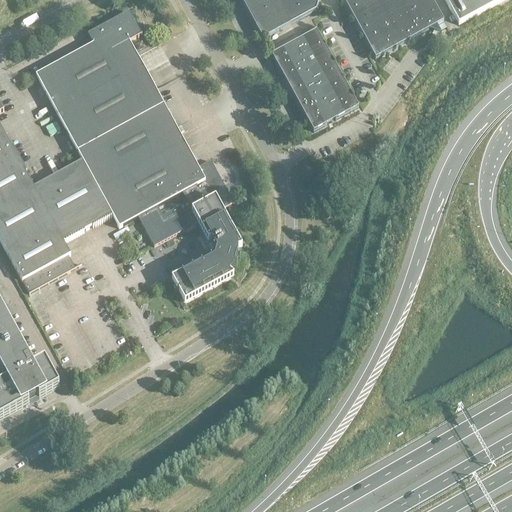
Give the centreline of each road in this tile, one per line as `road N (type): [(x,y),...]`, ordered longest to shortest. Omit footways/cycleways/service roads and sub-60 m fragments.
road 1 (unclassified): [(0,470),(230,329),(284,270),(291,238),(285,182),(184,0)]
road 2 (motorway): [(511,95),(476,125),(448,172),(383,342),(344,412),(259,511)]
road 3 (motorway): [(511,403),(322,511)]
road 4 (unknown): [(305,150),(223,0)]
road 5 (motorway): [(511,267),(497,248),(485,202),(495,151),(511,125)]
road 6 (motorway): [(511,441),(390,511)]
